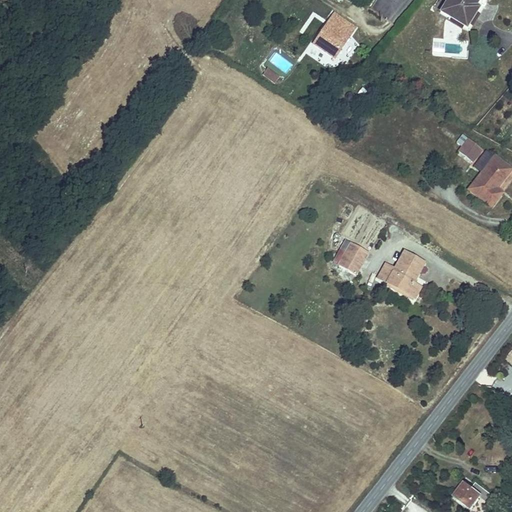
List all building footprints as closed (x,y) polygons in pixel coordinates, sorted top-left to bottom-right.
[(446,0),(441,9),(468,26),(481,5),(478,3),(479,0),(446,0)] [(351,27),(329,15),(311,47),(334,59),(339,50),(335,48),(342,33),(347,36),(351,27)] [(278,77),(266,68),(262,74),(274,83),(278,77)] [(481,149),(461,134),(455,142),(463,147),(459,152),(472,161),(481,149)] [(495,157),(486,150),(473,167),(482,174),(495,157)] [(511,170),(511,169),(495,157),(482,174),(470,190),(492,207),(502,193),(498,190),(511,170)] [(370,253),(349,242),(345,249),(350,251),(349,254),(342,266),(359,275),(370,253)] [(417,284),(428,264),(408,253),(398,271),(389,266),(381,279),(419,299),(424,289),(417,284)] [(455,497),(471,509),(480,497),(485,501),(492,493),(477,482),(471,489),(468,486),(463,492),(460,490),(455,497)]
